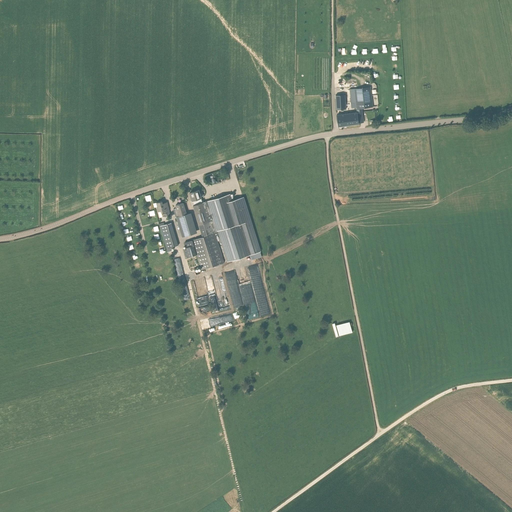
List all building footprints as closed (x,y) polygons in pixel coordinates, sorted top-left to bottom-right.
[(367,103),(365,87),(354,89),(356,104),(367,103)] [(367,103),(356,104),(357,109),(361,108),(373,107),(370,87),(365,87),(367,103)] [(336,110),(346,109),(345,95),(336,95),(336,110)] [(346,125),(363,123),(362,112),(361,108),(357,109),(357,112),(344,114),(346,125)] [(338,126),(346,125),(344,114),(337,115),(338,126)] [(230,194),(203,203),(201,197),(199,190),(190,192),(192,200),(191,201),(192,206),(193,205),(203,236),(197,238),(184,242),(186,248),(184,249),(186,258),(196,255),(201,270),(205,269),(224,263),(216,236),(219,235),(227,262),(261,251),(244,197),(233,200),(230,194)] [(163,203),(162,201),(156,202),(158,206),(157,207),(158,212),(160,217),(163,217),(170,215),(169,210),(167,202),(163,203)] [(187,214),(183,203),(176,205),(179,216),(177,217),(183,237),(195,233),(188,213),(187,214)] [(160,226),(167,249),(175,247),(169,223),(160,226)] [(262,283),(263,282),(259,267),(255,268),(258,280),(261,279),(262,283)] [(198,305),(210,302),(204,280),(196,282),(200,301),(197,302),(198,305)] [(241,288),(245,305),(252,303),(251,299),(254,299),(253,296),(255,296),(252,285),(241,288)] [(336,336),(353,332),(350,320),(334,324),(336,336)]
